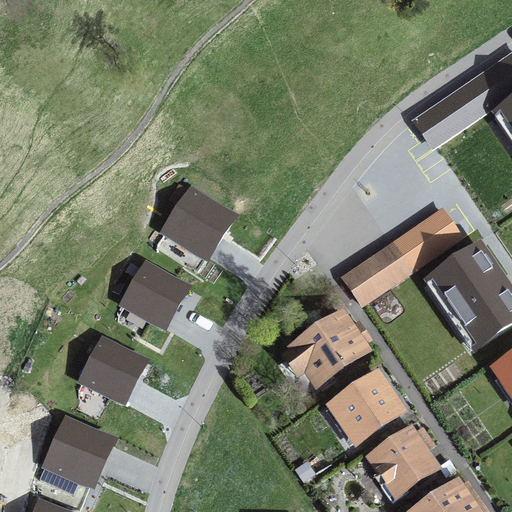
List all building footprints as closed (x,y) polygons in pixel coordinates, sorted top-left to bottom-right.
[(511,90),(511,55),(418,120),(434,144),(511,90)] [(511,100),(498,110),(511,131),(511,100)] [(234,216),(191,190),(165,231),(208,258),(234,216)] [(365,305),(460,242),(441,214),(346,278),(365,305)] [(511,320),(511,292),(480,244),(431,276),(476,344),(511,320)] [(185,293),(142,268),(118,308),(161,333),(185,293)] [(319,386),(364,355),(341,322),(302,349),(314,365),(308,369),(319,386)] [(142,367),(98,343),(77,384),(121,407),(142,367)] [(511,361),(498,372),(511,392),(511,361)] [(399,415),(376,380),(334,409),(358,444),(399,415)] [(111,446),(66,425),(46,467),(92,488),(111,446)] [(405,490),(434,470),(410,435),(373,461),(389,483),(381,488),(392,505),(408,494),(405,490)] [(43,473),(40,482),(76,492),(78,483),(43,473)] [(457,491),(456,489),(422,511),(486,511),(468,484),(457,491)]
